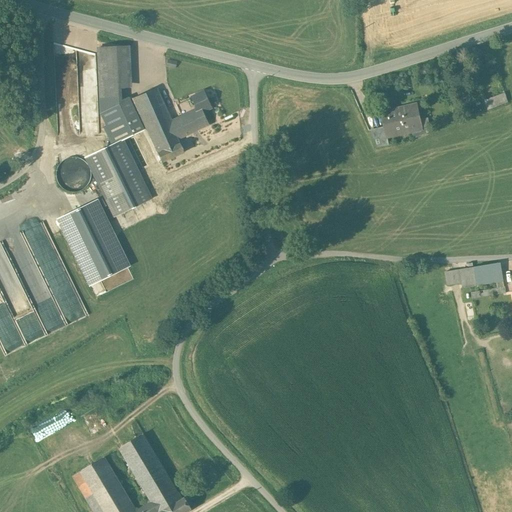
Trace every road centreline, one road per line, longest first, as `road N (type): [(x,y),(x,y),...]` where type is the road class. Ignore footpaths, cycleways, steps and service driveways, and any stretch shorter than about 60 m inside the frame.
road 1 (unclassified): [(269,251),(251,278),(186,326),(173,369),(183,396),(287,511)]
road 2 (tertiary): [(511,28),(340,78),(254,65)]
road 3 (tertiary): [(254,65),(17,0)]
road 4 (residential): [(269,251),(396,269),(511,258)]
road 5 (unclassified): [(254,65),(269,251)]
